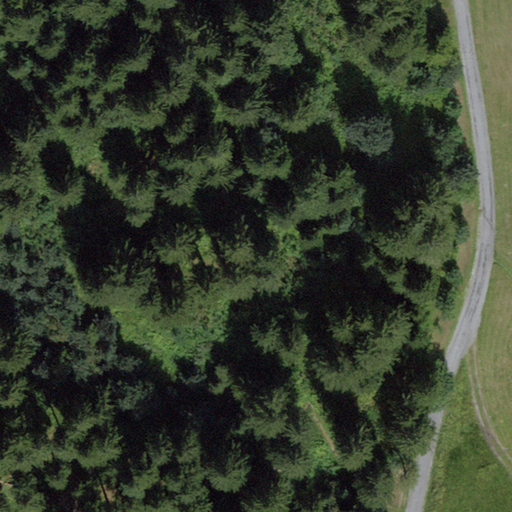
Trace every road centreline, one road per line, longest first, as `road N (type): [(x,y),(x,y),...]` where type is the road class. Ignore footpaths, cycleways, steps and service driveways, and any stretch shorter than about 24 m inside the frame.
road 1 (track): [(484,258),(411,511)]
road 2 (track): [(461,0),(484,155),(484,258)]
road 3 (track): [(511,472),(474,386),(467,314)]
